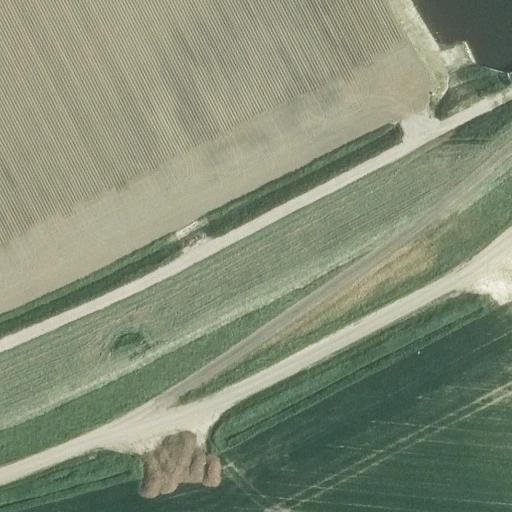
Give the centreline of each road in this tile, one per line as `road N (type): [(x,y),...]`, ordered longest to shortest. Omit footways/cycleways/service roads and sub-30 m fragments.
road 1 (track): [(0,343),(100,301),(511,93)]
road 2 (unclassified): [(0,475),(246,388),(473,270),(511,238)]
